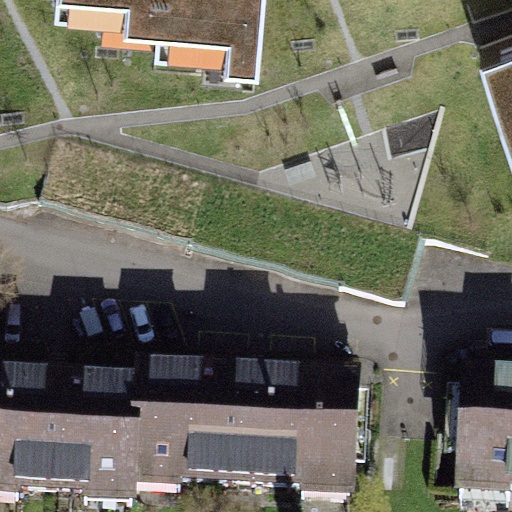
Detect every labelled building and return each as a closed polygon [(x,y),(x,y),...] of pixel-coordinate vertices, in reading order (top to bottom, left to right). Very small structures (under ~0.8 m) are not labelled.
[(104,0),(108,0),(105,30),(248,47),(253,0),(104,0)] [(511,38),(464,53),(511,207),(511,38)] [(419,245),(84,151),(66,215),(402,308),(419,245)] [(122,377),(123,394),(118,497),(341,508),(347,387),(122,377)] [(116,511),(118,497),(123,394),(0,387),(0,511),(116,511)] [(511,511),(511,391),(452,389),(447,511),(511,511)]
